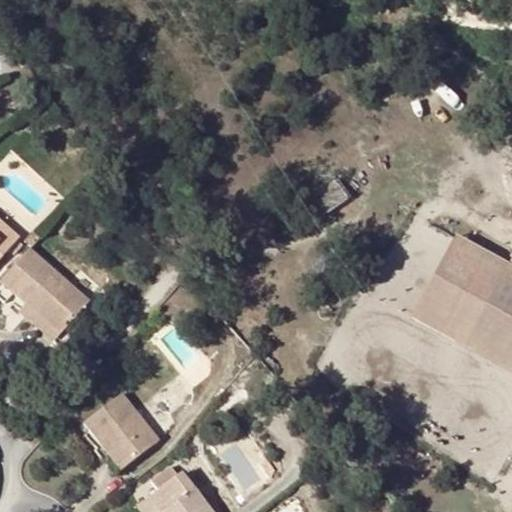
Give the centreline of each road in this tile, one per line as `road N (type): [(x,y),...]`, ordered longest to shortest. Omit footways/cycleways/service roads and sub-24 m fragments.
road 1 (track): [(511,67),(421,35),(431,16),(511,21)]
road 2 (track): [(396,295),(401,254),(434,208),(511,229)]
